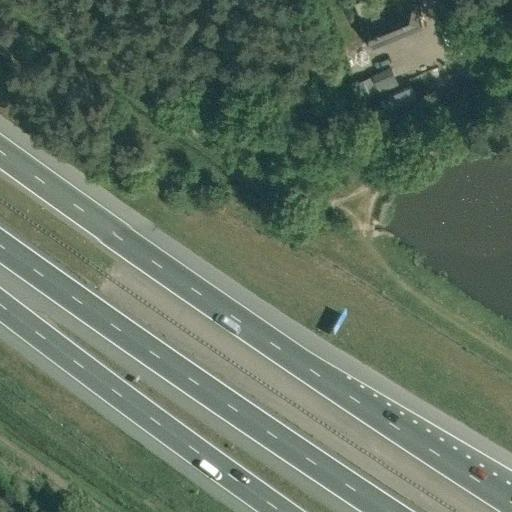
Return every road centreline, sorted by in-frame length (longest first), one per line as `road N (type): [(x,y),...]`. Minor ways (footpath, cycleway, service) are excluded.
road 1 (motorway): [(511,501),(0,152)]
road 2 (motorway): [(0,245),(387,511)]
road 3 (motorway): [(0,304),(278,511)]
road 4 (track): [(161,113),(11,0)]
